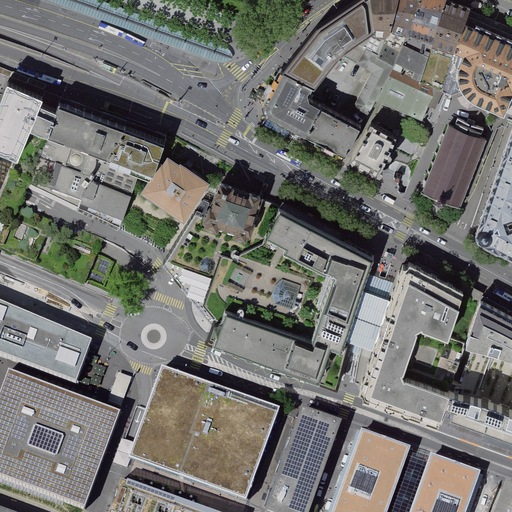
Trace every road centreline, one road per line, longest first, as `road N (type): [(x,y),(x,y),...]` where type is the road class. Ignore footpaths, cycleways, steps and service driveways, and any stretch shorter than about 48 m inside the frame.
road 1 (primary): [(208,119),(511,284)]
road 2 (primary): [(208,119),(193,87),(147,54),(0,1)]
road 3 (secondary): [(0,28),(208,119)]
road 4 (primary): [(0,54),(174,116),(208,119)]
road 5 (residential): [(322,0),(237,73),(208,119)]
